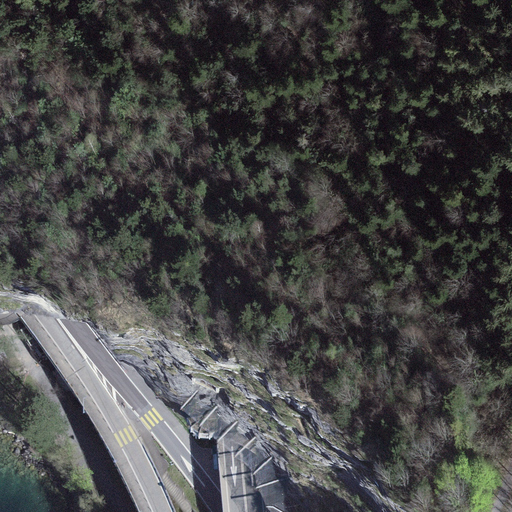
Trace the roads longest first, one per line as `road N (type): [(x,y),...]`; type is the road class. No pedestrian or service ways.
road 1 (trunk): [(248,511),(236,286),(248,0)]
road 2 (primary): [(222,511),(106,366),(54,318)]
road 3 (primary): [(54,318),(161,511)]
